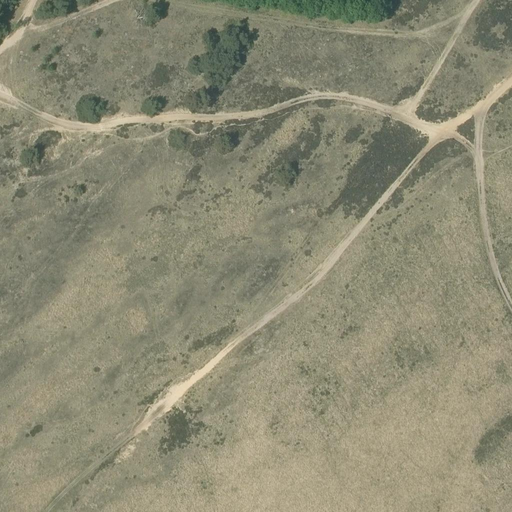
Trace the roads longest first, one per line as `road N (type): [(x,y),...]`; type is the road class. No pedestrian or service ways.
road 1 (track): [(511,81),(445,132),(298,292),(52,511)]
road 2 (track): [(475,148),(340,95),(261,111),(97,124),(56,123),(0,93)]
road 3 (track): [(141,0),(344,34),(430,29),(467,15)]
road 4 (track): [(213,363),(262,358),(364,325),(418,293),(496,280)]
road 5 (track): [(481,109),(475,148),(486,245),(511,311)]
road 6 (track): [(476,0),(402,115)]
